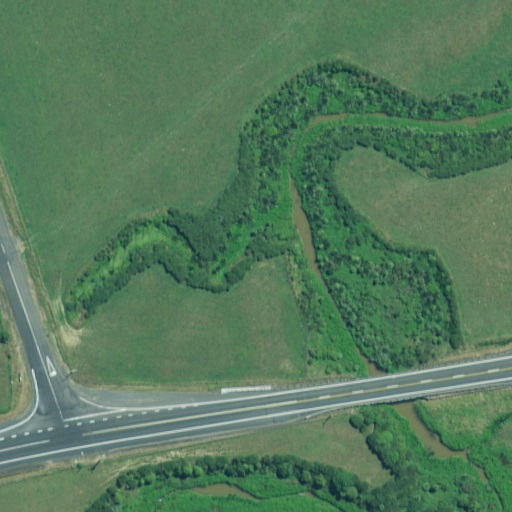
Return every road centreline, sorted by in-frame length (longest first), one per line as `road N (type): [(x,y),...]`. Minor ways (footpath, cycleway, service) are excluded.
road 1 (primary): [(69,438),(511,369)]
road 2 (unclassified): [(69,438),(0,233)]
